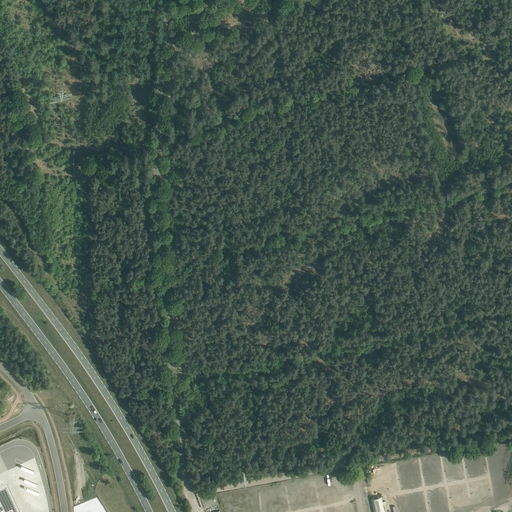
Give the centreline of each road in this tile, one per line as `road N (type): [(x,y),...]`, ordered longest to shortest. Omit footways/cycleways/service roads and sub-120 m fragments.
road 1 (unclassified): [(194,511),(172,389),(156,218),(163,0)]
road 2 (track): [(161,270),(511,180)]
road 3 (track): [(511,310),(182,382)]
road 4 (primary): [(170,511),(118,419),(0,245)]
road 5 (primary): [(0,284),(91,411),(146,511)]
road 6 (track): [(511,435),(361,463)]
